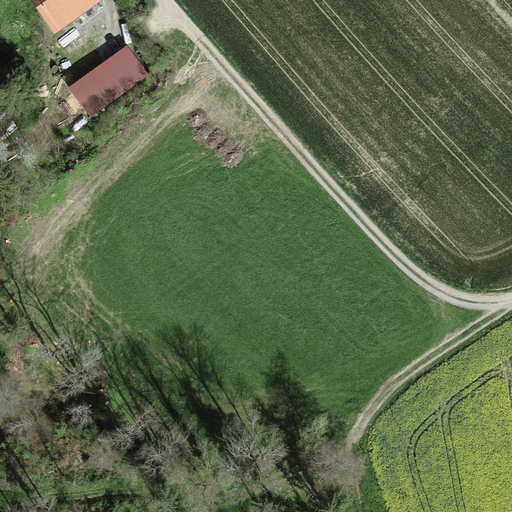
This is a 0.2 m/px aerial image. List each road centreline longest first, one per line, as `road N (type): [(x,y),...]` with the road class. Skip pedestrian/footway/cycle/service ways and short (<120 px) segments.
road 1 (track): [(166,0),(417,276),(455,298),(511,302)]
road 2 (track): [(511,304),(381,395),(343,456)]
